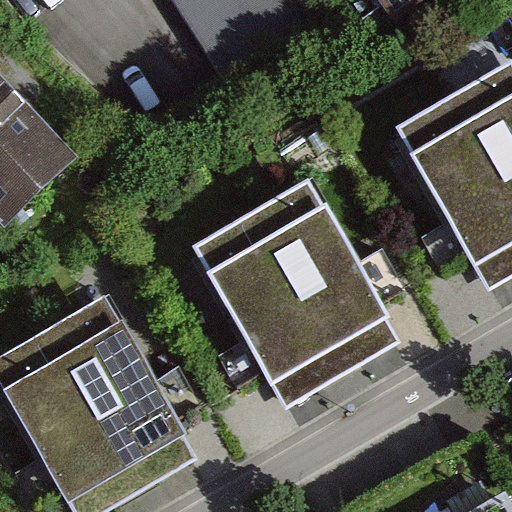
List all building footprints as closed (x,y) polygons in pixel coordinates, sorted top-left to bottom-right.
[(330,18),(318,0),(173,0),(227,83),(330,18)] [(373,0),(390,22),(418,0),(373,0)] [(0,234),(87,153),(0,60),(0,234)] [(511,73),(459,103),(511,196),(511,73)] [(491,284),(511,271),(511,196),(459,103),(406,133),(491,284)] [(257,224),(342,374),(395,345),(310,194),(257,224)] [(289,405),(342,374),(257,224),(203,254),(289,405)] [(123,471),(134,490),(187,460),(176,441),(120,342),(102,309),(49,339),(72,380),(123,470),(123,471)] [(0,377),(75,511),(94,511),(134,490),(123,471),(123,470),(72,380),(49,339),(0,366),(0,377)]
